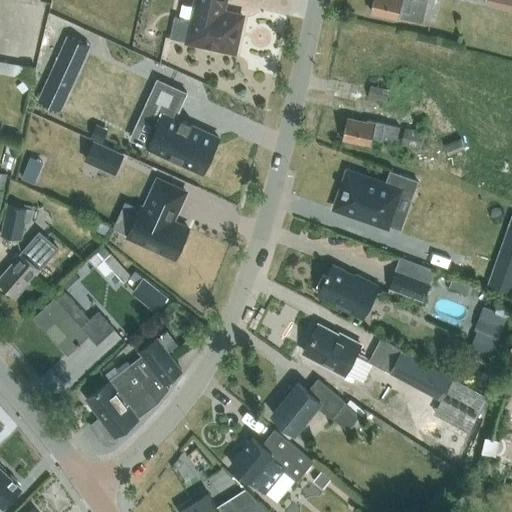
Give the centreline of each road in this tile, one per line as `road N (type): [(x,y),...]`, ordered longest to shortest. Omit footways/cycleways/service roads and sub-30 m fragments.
road 1 (residential): [(97,493),(185,400),(225,342),(282,172),(317,0)]
road 2 (tertiary): [(97,493),(0,377)]
